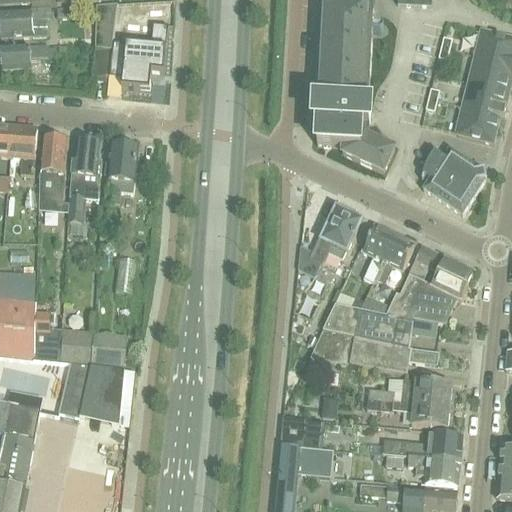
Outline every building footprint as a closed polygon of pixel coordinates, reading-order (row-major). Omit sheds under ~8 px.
[(199,0),(191,0),(191,11),(199,11),(199,0)] [(369,110),(374,9),(368,8),(368,0),(326,0),(321,107),(316,107),(315,127),(318,127),(317,149),(343,151),(343,158),(383,177),(395,153),(367,140),(368,130),(370,130),(371,110),(369,110)] [(420,0),(397,0),(397,8),(420,9),(420,0)] [(431,0),(420,0),(420,9),(431,9),(431,0)] [(112,46),(117,9),(98,10),(96,51),(112,53),(112,46)] [(48,39),(47,22),(47,16),(52,16),(51,11),(32,12),(18,13),(18,16),(0,17),(2,42),(48,39)] [(91,20),(90,11),(59,12),(59,22),(91,20)] [(113,46),(110,79),(123,81),(122,91),(150,94),(152,75),(164,76),(169,29),(153,28),(151,49),(113,46)] [(511,69),(511,41),(481,33),(474,60),(511,69)] [(441,51),(450,54),(453,43),(444,41),(441,51)] [(31,65),(51,63),(57,63),(57,50),(50,50),(50,49),(3,52),(4,74),(31,72),(31,65)] [(439,62),(447,64),(450,54),(441,51),(439,62)] [(60,52),(60,62),(72,63),(72,52),(60,52)] [(96,52),(92,83),(108,84),(111,53),(96,52)] [(509,96),(511,85),(511,69),(474,60),(468,85),(509,96)] [(504,121),(507,111),(506,111),(509,96),(468,85),(462,111),(504,121)] [(428,103),(437,105),(440,94),(431,92),(428,103)] [(426,113),(435,115),(437,105),(428,103),(426,113)] [(455,137),(458,138),(458,139),(493,148),(500,121),(504,122),(504,121),(462,111),(455,137)] [(0,160),(11,162),(13,130),(0,128),(0,160)] [(34,180),(38,132),(13,130),(11,162),(25,163),(24,179),(34,180)] [(39,205),(63,208),(67,177),(64,177),(67,145),(62,145),(62,142),(55,142),(53,144),(45,143),(44,148),(42,148),(40,162),(43,163),(41,173),(40,174),(39,205)] [(99,163),(100,149),(79,146),(77,166),(74,166),(70,222),(83,223),(85,199),(99,200),(103,164),(99,163)] [(109,180),(106,207),(120,208),(121,196),(134,198),(135,186),(139,153),(112,150),(110,167),(106,167),(104,180),(109,180)] [(462,219),(474,202),(486,183),(484,175),(450,152),(444,162),(436,157),(439,154),(437,153),(435,155),(433,159),(430,162),(428,165),(427,167),(425,171),(424,175),(423,179),(422,184),(423,184),(424,180),(430,183),(423,193),(462,219)] [(0,194),(7,195),(9,181),(0,180),(0,194)] [(28,213),(38,213),(38,196),(28,196),(28,213)] [(347,255),(362,224),(359,223),(359,220),(353,217),(349,219),(337,213),(329,231),(325,230),(314,253),(301,247),(298,274),(314,281),(321,267),(323,268),(328,256),(343,263),(347,255)] [(114,231),(115,216),(102,215),(100,230),(114,231)] [(375,282),(395,240),(388,237),(389,234),(378,229),(377,231),(375,231),(363,256),(373,261),(363,281),(373,286),(375,282)] [(395,240),(375,282),(385,287),(393,270),(403,275),(415,249),(413,249),(414,246),(404,241),(402,244),(395,240)] [(433,292),(455,301),(461,304),(473,278),(447,266),(448,263),(424,251),(410,280),(422,285),(429,270),(441,275),(434,291),(433,292)] [(133,294),(136,265),(120,263),(116,292),(133,294)] [(0,278),(0,359),(36,363),(37,316),(38,280),(0,278)] [(434,291),(422,285),(410,280),(401,299),(397,298),(388,318),(414,323),(442,328),(455,301),(433,292),(434,291)] [(367,299),(366,303),(365,305),(361,313),(387,318),(389,312),(390,310),(367,299)] [(359,313),(348,311),(335,308),(323,334),(409,352),(409,351),(411,339),(440,343),(442,328),(414,323),(388,318),(359,313)] [(64,333),(52,332),(52,316),(37,316),(36,363),(62,366),(64,333)] [(440,356),(409,351),(409,352),(323,334),(311,361),(407,378),(409,365),(438,369),(440,356)] [(94,337),(91,370),(124,374),(128,341),(94,337)] [(328,371),(329,365),(318,364),(314,363),(313,365),(311,376),(318,377),(327,378),(328,371)] [(79,423),(90,376),(71,371),(60,418),(79,423)] [(403,406),(451,411),(453,388),(405,384),(403,406)] [(396,395),(370,393),(369,403),(395,405),(396,395)] [(403,406),(395,405),(369,403),(368,413),(394,415),(395,414),(415,416),(413,430),(449,433),(451,411),(403,406)] [(21,511),(35,445),(34,445),(40,413),(10,407),(4,439),(3,439),(0,454),(0,511),(21,511)] [(280,449),(304,451),(306,423),(283,421),(280,449)] [(463,441),(443,439),(431,438),(430,449),(387,445),(385,458),(389,459),(404,460),(410,461),(461,466),(463,441)] [(300,452),(281,450),(277,490),(278,490),(296,492),(298,479),(300,452)] [(300,452),(298,479),(330,482),(333,455),(300,452)] [(511,452),(502,452),(500,477),(511,477),(511,452)] [(403,472),(404,460),(389,459),(387,470),(403,472)] [(459,490),(461,466),(410,461),(409,469),(418,470),(417,479),(427,480),(427,487),(459,490)] [(511,477),(500,477),(498,502),(511,503),(511,477)] [(361,499),(379,500),(380,489),(362,487),(361,499)] [(406,492),(391,490),(391,491),(390,501),(390,504),(405,505),(404,511),(456,511),(458,497),(438,495),(406,492)]
